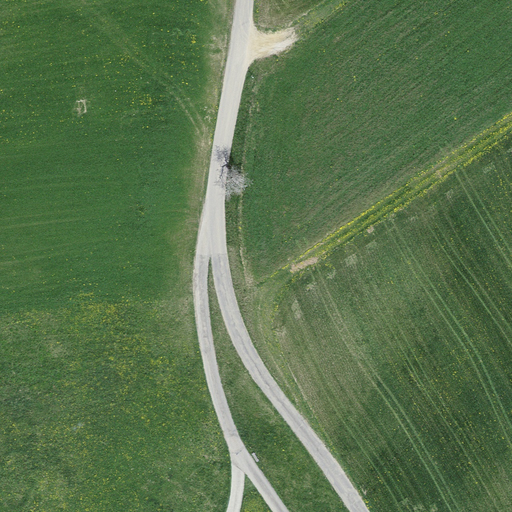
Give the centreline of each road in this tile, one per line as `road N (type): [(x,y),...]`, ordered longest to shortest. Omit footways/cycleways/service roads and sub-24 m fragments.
road 1 (unclassified): [(211,198),(222,291),(238,341),(359,511)]
road 2 (unclassified): [(232,511),(233,440),(211,379),(198,279),(211,198)]
road 3 (unclassified): [(211,198),(244,0)]
